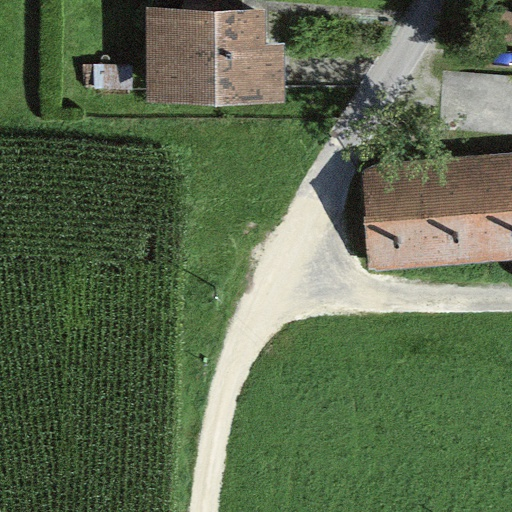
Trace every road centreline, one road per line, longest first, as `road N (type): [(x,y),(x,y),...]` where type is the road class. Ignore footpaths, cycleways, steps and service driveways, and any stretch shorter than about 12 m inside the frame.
road 1 (residential): [(265,303),(433,0)]
road 2 (track): [(206,511),(222,403),(265,303)]
